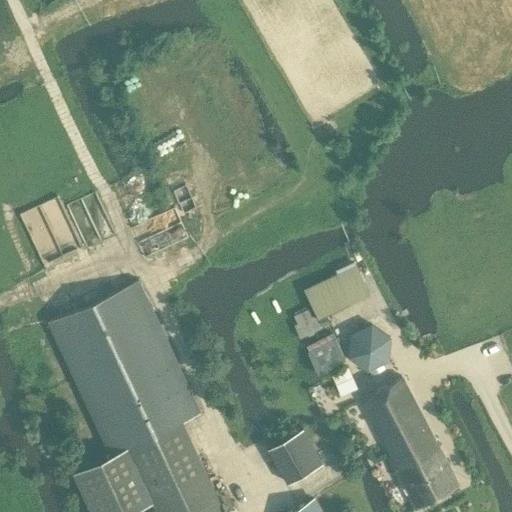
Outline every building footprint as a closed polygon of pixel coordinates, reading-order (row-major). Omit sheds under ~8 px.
[(335,273),(304,288),(319,317),(349,303),(335,273)] [(47,320),(109,454),(73,471),(91,511),(127,511),(153,500),(158,511),(221,511),(226,510),(183,420),(201,412),(138,278),(47,320)] [(300,337),(321,327),(315,314),(312,315),(308,308),(293,314),(297,322),(294,324),(300,337)] [(349,333),(347,356),(367,370),(389,360),(391,336),(371,323),(349,333)] [(308,352),(318,371),(345,357),(335,337),(308,351),(308,352)] [(361,397),(388,450),(389,452),(424,435),(424,436),(431,432),(401,376),(361,397)] [(322,462),(302,426),(267,446),(286,482),(322,462)] [(457,483),(431,432),(424,436),(424,435),(389,452),(397,466),(417,505),(457,483)] [(319,511),(313,500),(287,511),(319,511)]
